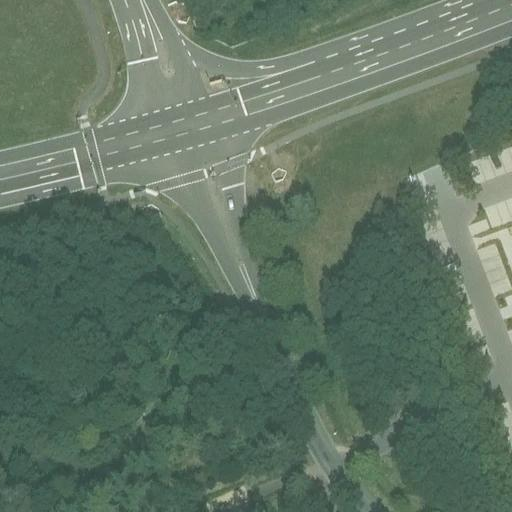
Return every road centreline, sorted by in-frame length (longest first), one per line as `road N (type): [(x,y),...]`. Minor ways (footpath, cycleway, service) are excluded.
road 1 (residential): [(366,511),(331,460),(191,136)]
road 2 (primary): [(511,14),(191,136)]
road 3 (primary): [(191,136),(0,186)]
road 4 (residential): [(191,136),(140,0)]
